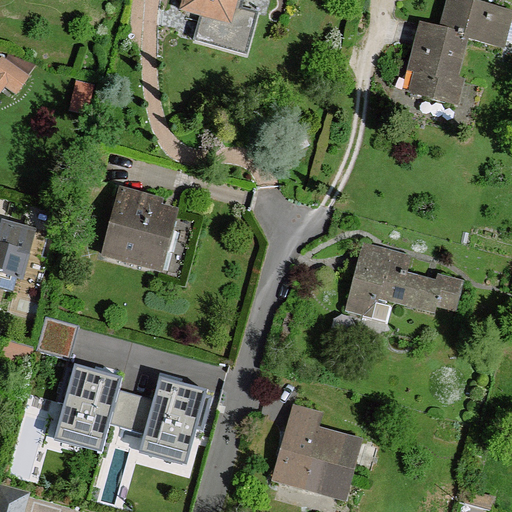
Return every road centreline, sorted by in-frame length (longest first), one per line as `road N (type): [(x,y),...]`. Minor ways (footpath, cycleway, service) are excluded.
road 1 (unknown): [(186,180),(290,225),(329,205),(357,145),(378,0)]
road 2 (residential): [(209,511),(290,225)]
road 3 (unknown): [(127,334),(250,367)]
